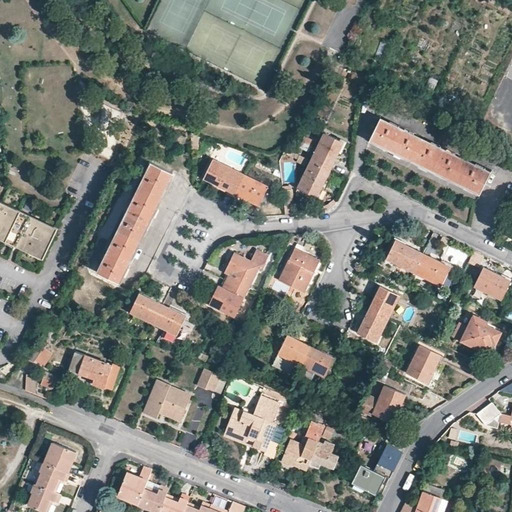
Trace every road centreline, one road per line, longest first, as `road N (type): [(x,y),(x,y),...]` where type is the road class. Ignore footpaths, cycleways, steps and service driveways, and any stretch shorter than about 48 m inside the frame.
road 1 (residential): [(114,432),(306,511)]
road 2 (residential): [(511,370),(420,438),(384,511)]
road 3 (residential): [(342,218),(413,210),(511,258)]
road 4 (residential): [(221,221),(195,270),(179,274),(161,263),(189,203),(209,207)]
road 5 (residential): [(221,221),(342,218)]
